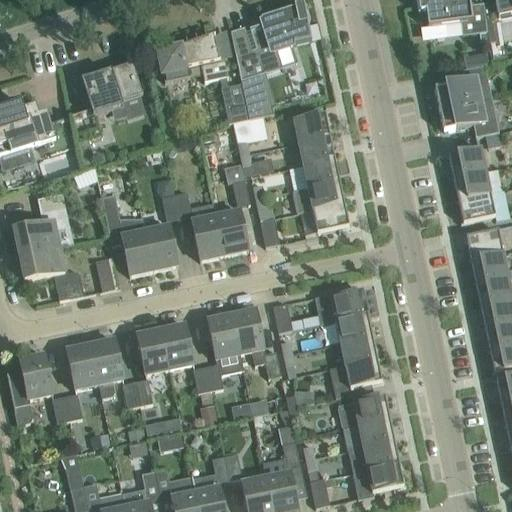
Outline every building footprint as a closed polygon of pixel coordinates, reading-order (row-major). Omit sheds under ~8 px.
[(416,0),(417,0),(416,0),(419,17),(426,16),(428,32),(460,27),(462,40),(480,38),(487,37),(484,8),(470,9),(469,0),(416,0)] [(511,0),(498,0),(499,4),(495,5),(499,23),(511,19),(511,0)] [(235,59),(242,88),(250,124),(274,119),(273,113),(278,111),(266,78),(283,72),(277,54),(294,48),(311,45),(303,7),(302,9),(302,10),(261,23),(261,24),(262,24),(264,29),(249,34),(250,35),(251,35),(256,53),(237,59),(237,58),(235,59)] [(487,37),(489,48),(496,47),(491,26),(486,27),(487,37)] [(487,37),(480,38),(481,50),(489,49),(489,48),(487,37)] [(250,124),(242,88),(229,91),(227,84),(228,83),(225,67),(219,69),(218,65),(220,65),(220,64),(218,64),(213,40),(215,40),(215,38),(159,59),(160,60),(161,60),(164,75),(165,75),(166,86),(190,81),(190,76),(194,75),(193,70),(203,68),(207,88),(221,85),(223,92),(221,93),(229,129),(250,124)] [(487,57),(463,62),(466,73),(489,68),(487,57)] [(130,69),(110,76),(110,77),(82,86),(91,114),(70,120),(76,147),(89,143),(102,139),(95,120),(127,110),(126,105),(142,100),(137,85),(135,85),(130,69)] [(439,112),(439,115),(492,103),(485,70),(461,75),(462,76),(464,87),(435,93),(436,100),(434,101),(436,113),(439,112)] [(492,103),(439,115),(444,136),(473,130),(476,141),(475,141),(476,142),(499,137),(492,103)] [(0,114),(0,148),(11,145),(14,157),(0,161),(0,167),(2,176),(35,164),(32,151),(59,143),(54,126),(50,127),(47,116),(39,118),(35,108),(23,112),(21,104),(20,105),(21,108),(17,109),(17,108),(1,112),(1,114),(0,114)] [(327,118),(319,120),(293,125),(298,148),(332,141),(332,140),(330,141),(325,120),(328,119),(327,118)] [(332,141),(298,148),(303,170),(337,163),(337,162),(335,163),(330,142),(332,141)] [(89,143),(76,147),(76,149),(83,173),(96,169),(89,143)] [(242,160),(252,158),(250,146),(240,148),(242,160)] [(447,162),(449,161),(453,182),(451,183),(451,184),(485,176),(481,153),(459,158),(459,157),(458,158),(447,160),(447,162)] [(252,158),(242,160),(245,172),(255,170),(252,158)] [(337,164),(337,163),(303,170),(308,193),(342,185),(341,185),(339,185),(335,164),(337,164)] [(452,184),(454,184),(458,205),(456,205),(456,206),(490,199),(485,176),(451,184),(452,184)] [(253,209),(247,184),(235,188),(241,212),(253,209)] [(342,185),(308,193),(293,196),(297,218),(312,215),(346,208),(346,207),(344,208),(340,186),(342,186),(342,185)] [(256,204),(267,201),(265,189),(253,192),(256,204)] [(180,225),(195,221),(190,197),(175,200),(180,225)] [(63,198),(38,204),(43,229),(14,235),(19,261),(60,252),(54,228),(67,222),(63,198)] [(463,227),(461,228),(461,229),(495,222),(490,199),(456,206),(458,206),(463,227)] [(154,276),(145,236),(143,224),(120,224),(115,200),(101,203),(111,251),(123,249),(126,262),(130,281),(154,276)] [(180,225),(175,200),(164,202),(169,227),(180,225)] [(267,201),(256,204),(258,216),(270,213),(267,201)] [(351,229),(349,230),(344,209),(346,208),(312,215),(317,238),(338,234),(339,237),(340,237),(339,233),(351,231),(351,229)] [(238,216),(238,217),(216,221),(224,261),(249,256),(240,216),(238,216)] [(216,221),(193,226),(192,226),(200,266),(224,261),(216,221)] [(260,225),(262,232),(266,252),(280,249),(274,222),(260,225)] [(168,231),(168,232),(145,236),(154,276),(178,271),(170,231),(168,231)] [(464,243),(466,243),(471,264),(469,265),(503,258),(498,235),(464,242),(464,243)] [(108,242),(91,246),(95,267),(112,264),(108,242)] [(25,287),(54,280),(59,306),(84,301),(79,277),(65,277),(60,252),(19,261),(25,287)] [(469,266),(471,265),(475,287),(473,287),(473,288),(508,280),(503,258),(469,265),(469,266)] [(474,288),(476,288),(480,309),(478,309),(478,310),(511,302),(511,299),(508,280),(473,288),(474,288)] [(116,283),(100,287),(102,297),(118,293),(116,283)] [(331,299),(315,303),(320,329),(336,326),(370,319),(370,318),(367,318),(363,297),(365,297),(365,296),(357,297),(353,298),(352,294),(351,294),(352,298),(332,303),(331,299)] [(478,311),(480,310),(485,331),(483,332),(511,326),(511,302),(478,310),(478,311)] [(293,335),(291,328),(287,309),(273,312),(279,338),(293,335)] [(264,355),(256,315),(232,320),(240,360),(253,357),(255,370),(265,368),(269,383),(281,380),(277,356),(265,359),(264,355)] [(370,319),(336,326),(340,348),(374,341),(374,340),(372,341),(368,320),(370,319)] [(232,320),(207,325),(209,334),(211,345),(216,365),(217,369),(219,382),(221,381),(243,376),(240,360),(232,320)] [(483,333),(485,332),(490,354),(488,354),(488,355),(511,349),(511,326),(483,332),(483,333)] [(194,370),(185,330),(161,335),(170,375),(192,370),(194,370)] [(170,375),(161,335),(137,340),(145,380),(147,380),(170,375)] [(375,341),(374,341),(340,348),(345,370),(371,365),(379,363),(377,363),(372,342),(375,341)] [(115,345),(104,347),(91,350),(99,390),(102,402),(112,400),(114,396),(112,387),(122,385),(123,385),(115,345)] [(291,346),(281,348),(283,360),(293,358),(291,346)] [(494,376),(492,376),(493,378),(511,373),(511,349),(488,355),(490,355),(494,376)] [(99,390),(91,350),(66,355),(75,395),(77,395),(76,394),(99,390)] [(293,358),(283,360),(286,372),(295,370),(296,370),(293,358)] [(22,378),(9,381),(8,380),(7,380),(15,417),(18,432),(29,429),(33,425),(33,422),(29,404),(51,400),(53,400),(44,360),(19,365),(22,378)] [(345,370),(330,374),(337,404),(374,396),(372,389),(384,386),(384,385),(382,385),(377,364),(379,364),(379,363),(371,365),(345,370)] [(217,369),(206,372),(211,396),(223,394),(221,381),(219,382),(217,369)] [(206,372),(193,374),(198,399),(203,398),(205,408),(213,406),(211,396),(206,372)] [(494,386),(496,385),(501,406),(499,407),(499,408),(511,404),(511,380),(494,385),(494,386)] [(148,384),(135,387),(140,411),(153,408),(148,384)] [(135,387),(123,389),(128,414),(140,411),(135,387)] [(77,399),(65,402),(70,426),(83,423),(77,399)] [(295,400),(286,402),(289,414),(297,412),(295,400)] [(353,407),(339,410),(344,433),(358,430),(392,423),(392,422),(390,423),(385,402),(387,401),(387,400),(379,402),(367,404),(353,407)] [(65,402),(52,404),(57,429),(70,426),(65,402)] [(499,408),(501,408),(506,429),(503,429),(504,430),(511,428),(511,404),(499,408)] [(297,412),(289,414),(291,426),(300,424),(297,412)] [(392,423),(358,430),(344,433),(348,456),(397,445),(396,445),(394,445),(390,424),(392,424),(392,423)] [(153,425),(144,427),(146,432),(147,442),(157,440),(153,425)] [(397,445),(348,456),(353,478),(392,469),(401,468),(401,467),(399,467),(395,446),(397,446),(397,445)] [(146,446),(130,449),(133,461),(148,457),(146,446)] [(283,450),(282,450),(286,465),(287,473),(289,473),(301,471),(296,447),(295,447),(283,450)] [(313,450),(303,452),(306,465),(315,462),(313,450)] [(63,462),(62,462),(66,472),(74,511),(88,511),(84,491),(77,459),(63,462)] [(237,459),(225,461),(230,486),(242,483),(237,459)] [(225,461),(212,464),(215,479),(217,488),(219,488),(230,486),(225,461)] [(315,462),(306,465),(308,477),(310,488),(320,486),(318,475),(315,462)] [(286,465),(263,470),(266,483),(272,511),(297,511),(290,475),(289,473),(287,473),(286,465)] [(392,469),(353,478),(359,505),(375,502),(374,497),(393,493),(394,497),(395,497),(394,493),(406,491),(406,489),(404,490),(399,469),(401,468),(392,469)] [(167,474),(154,476),(160,501),(172,498),(170,487),(167,474)] [(154,476),(142,479),(145,493),(147,503),(160,501),(154,476)] [(172,498),(160,501),(161,511),(198,511),(196,498),(193,484),(192,482),(170,487),(172,498)] [(272,511),(266,483),(243,487),(242,487),(246,511),(272,511)] [(334,483),(324,485),(326,493),(336,490),(334,483)] [(320,486),(310,488),(315,511),(320,511),(330,510),(324,485),(320,486)] [(96,488),(84,491),(88,511),(101,511),(100,503),(96,488)] [(218,492),(218,493),(196,498),(198,511),(223,511),(219,492),(218,492)] [(145,493),(122,498),(125,511),(161,511),(160,501),(147,503),(145,493)] [(101,511),(125,511),(122,498),(100,503),(101,511)]
